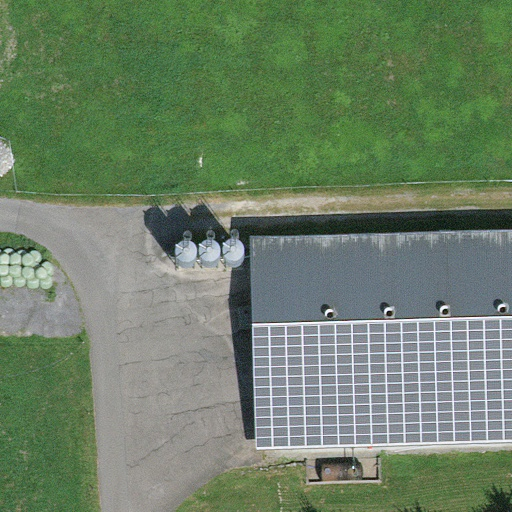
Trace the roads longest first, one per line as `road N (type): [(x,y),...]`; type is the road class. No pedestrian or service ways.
road 1 (track): [(39,230),(511,204)]
road 2 (residential): [(112,511),(99,294),(86,262),(59,240),(0,223)]
